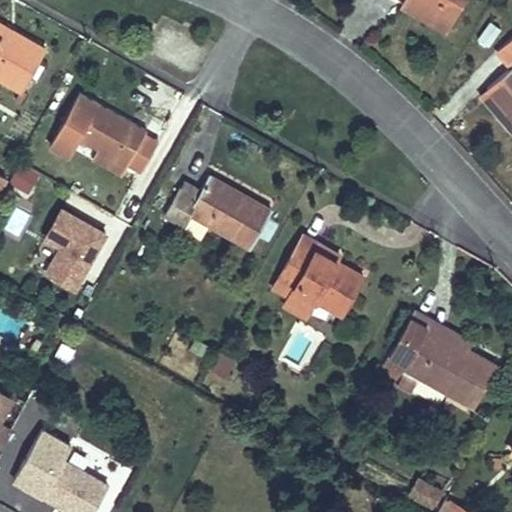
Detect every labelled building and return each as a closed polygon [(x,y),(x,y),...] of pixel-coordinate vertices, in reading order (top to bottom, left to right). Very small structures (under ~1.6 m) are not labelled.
[(395,0),(446,28),(461,0),(395,0)] [(0,17),(0,70),(28,88),(51,47),(0,17)] [(491,44),(499,27),(487,21),(478,38),(491,44)] [(511,34),(502,42),(497,47),(511,65),(511,64),(511,34)] [(511,65),(486,88),(511,119),(511,65)] [(77,144),(99,157),(127,172),(151,131),(152,127),(84,89),(52,144),(71,155),(77,144)] [(151,131),(127,172),(139,179),(163,138),(151,131)] [(127,172),(99,157),(93,168),(121,183),(127,172)] [(20,162),(10,182),(30,192),(40,173),(20,162)] [(188,187),(174,213),(190,222),(196,210),(257,244),(278,207),(214,172),(202,195),(188,187)] [(41,239),(55,246),(41,271),(76,291),(109,231),(60,204),(41,239)] [(308,231),(284,274),(348,310),(367,272),(323,246),(326,240),(308,231)] [(93,302),(102,284),(85,275),(76,292),(93,302)] [(498,361),(471,346),(430,323),(434,315),(416,305),(382,366),(415,383),(423,369),(478,399),(498,361)] [(475,337),(434,315),(430,323),(471,346),(475,337)] [(206,374),(225,381),(234,356),(215,349),(206,374)] [(15,394),(0,385),(0,400),(9,406),(15,394)] [(0,449),(12,427),(1,420),(9,406),(0,400),(0,449)] [(42,432),(12,483),(43,501),(45,498),(68,511),(93,511),(108,487),(62,460),(69,448),(42,432)] [(434,504),(444,487),(426,477),(417,495),(434,504)] [(477,511),(452,498),(444,511),(477,511)]
